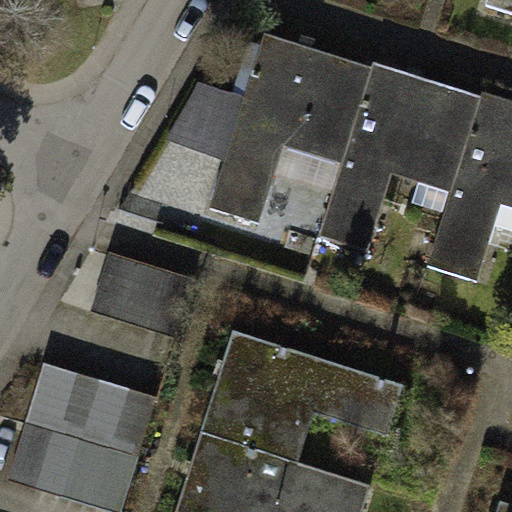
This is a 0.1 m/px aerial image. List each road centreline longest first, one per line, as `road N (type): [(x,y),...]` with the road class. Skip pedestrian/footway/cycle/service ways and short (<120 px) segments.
road 1 (residential): [(96,149),(0,312)]
road 2 (residential): [(183,0),(96,149)]
